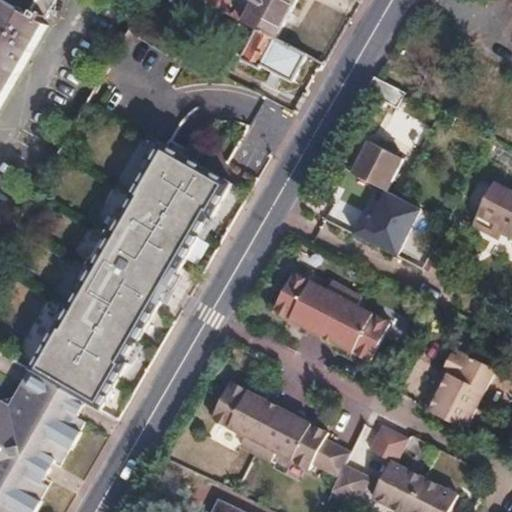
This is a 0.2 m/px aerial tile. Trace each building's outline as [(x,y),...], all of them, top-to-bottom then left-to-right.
[(2,0),(0,5),(0,106),(46,27),(41,24),(54,0),(2,0)] [(203,0),(214,6),(260,30),(276,38),(296,0),(253,0),(248,10),(239,5),(228,0),(203,0)] [(248,10),(253,0),(241,0),(239,5),(248,10)] [(276,38),(260,30),(243,61),(261,70),(264,66),(294,82),(309,55),(276,38)] [(365,93),(367,94),(396,109),(401,99),(407,102),(409,97),(374,78),(365,93)] [(267,149),(272,139),(278,143),(289,120),(263,108),(248,140),(267,149)] [(369,144),(353,175),(389,192),(401,161),(369,144)] [(31,372),(87,404),(101,412),(128,364),(126,363),(164,299),(156,294),(168,273),(175,278),(210,218),(212,220),(232,184),(163,145),(132,198),(134,199),(114,234),(108,231),(88,267),(93,270),(61,325),(59,324),(31,372)] [(471,224),(490,234),(494,227),(501,232),(511,237),(511,192),(492,183),(471,224)] [(424,213),(389,192),(375,220),(366,216),(357,235),(402,257),(424,213)] [(328,222),(356,234),(366,211),(338,199),(328,222)] [(494,227),(490,234),(498,238),(501,232),(494,227)] [(156,294),(164,299),(175,278),(168,273),(156,294)] [(290,274),(270,313),(367,364),(387,326),(354,308),(358,300),(328,283),(323,292),(290,274)] [(450,377),(430,414),(465,432),(497,371),(455,350),(443,373),(450,377)] [(21,388),(77,420),(87,404),(31,372),(21,388)] [(423,411),(430,414),(450,377),(443,373),(423,411)] [(329,437),(233,384),(213,421),(246,439),(241,448),(271,465),(276,455),(309,474),(312,468),(339,481),(345,469),(351,456),(325,444),(329,437)] [(0,511),(36,511),(50,489),(45,485),(56,465),(62,467),(81,434),(73,429),(77,420),(21,388),(15,400),(17,411),(2,415),(0,407),(0,511)] [(17,411),(15,400),(0,403),(0,407),(2,415),(17,411)] [(73,429),(81,434),(86,426),(77,420),(73,429)] [(377,495),(373,502),(392,511),(453,511),(460,499),(397,468),(409,443),(383,429),(371,454),(392,465),(381,487),(380,488),(377,495)] [(345,469),(339,481),(333,494),(358,506),(366,489),(370,481),(345,469)] [(370,481),(366,489),(377,495),(380,488),(381,487),(370,481)] [(236,511),(218,503),(213,511),(236,511)]
